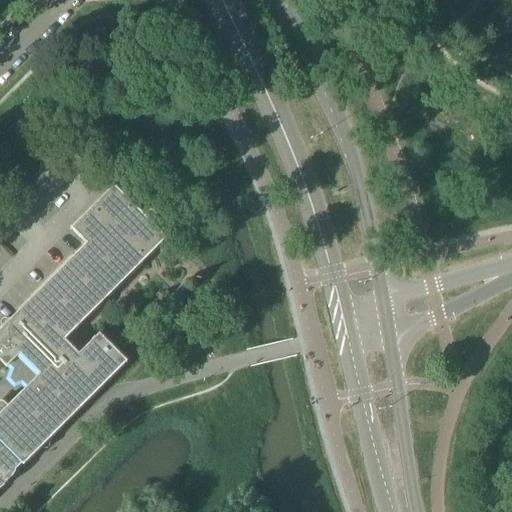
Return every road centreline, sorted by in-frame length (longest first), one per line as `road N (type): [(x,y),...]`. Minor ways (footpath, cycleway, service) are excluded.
road 1 (secondary): [(223,0),(297,171),(345,328)]
road 2 (secondary): [(385,317),(355,174),(280,0)]
road 3 (secondary): [(415,511),(385,317)]
road 4 (secondary): [(345,328),(386,511)]
road 5 (unclassified): [(385,317),(511,272)]
